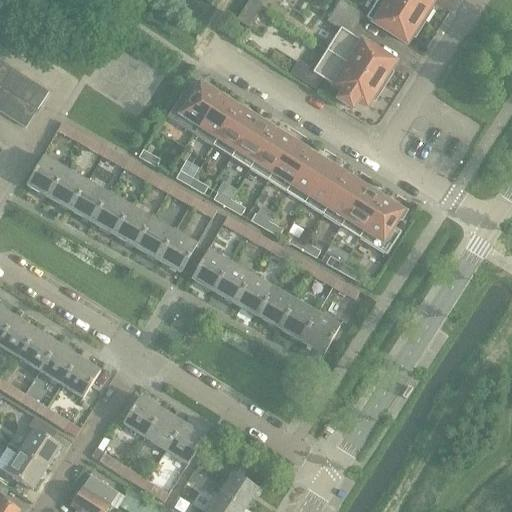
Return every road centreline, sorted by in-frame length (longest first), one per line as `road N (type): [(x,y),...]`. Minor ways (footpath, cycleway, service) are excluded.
road 1 (unclassified): [(334,476),(494,223)]
road 2 (residential): [(334,476),(145,355)]
road 3 (residential): [(45,511),(145,355)]
road 4 (residential): [(226,55),(381,154)]
road 5 (residential): [(381,154),(479,0)]
road 6 (residential): [(145,355),(0,267)]
road 7 (residential): [(381,154),(494,223)]
